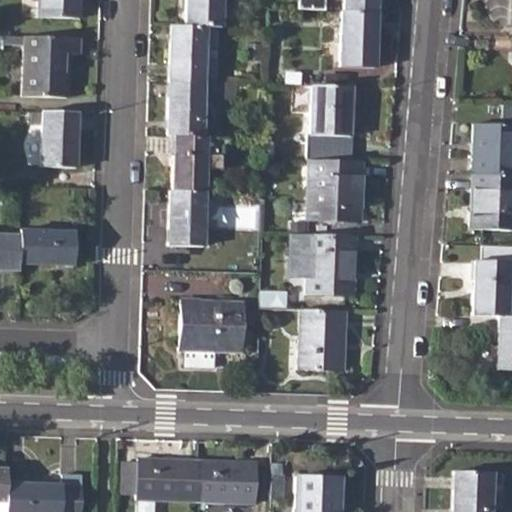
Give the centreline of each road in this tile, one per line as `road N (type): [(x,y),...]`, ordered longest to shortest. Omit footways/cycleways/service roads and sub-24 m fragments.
road 1 (residential): [(434,0),(398,424)]
road 2 (residential): [(109,413),(122,0)]
road 3 (residential): [(109,413),(398,424)]
